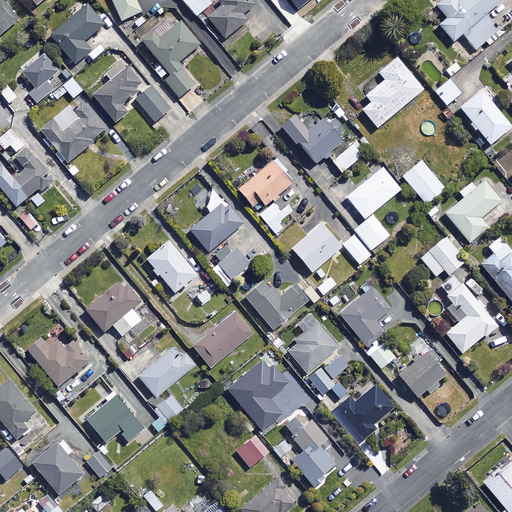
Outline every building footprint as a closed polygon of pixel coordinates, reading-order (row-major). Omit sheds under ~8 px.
[(111,0),(123,22),(142,13),(135,0),(111,0)] [(208,0),(181,0),(196,18),(212,5),(208,0)] [(255,6),(250,0),(223,0),(219,4),(223,8),(208,20),(225,41),(248,23),(243,16),(255,6)] [(290,0),(298,8),(308,0),(290,0)] [(502,3),(499,0),(462,0),(458,4),(455,0),(445,0),(437,8),(448,21),(440,28),(454,44),(463,36),(476,51),(498,32),(485,17),(502,3)] [(0,38),(20,22),(3,2),(0,4),(0,38)] [(85,44),(112,22),(102,9),(95,15),(89,7),(52,37),(75,66),(92,53),(85,44)] [(162,66),(155,72),(161,80),(168,74),(171,77),(165,82),(180,100),(196,87),(178,66),(201,47),(181,24),(174,31),(167,22),(142,43),(162,66)] [(109,50),(103,44),(92,53),(98,59),(109,50)] [(59,73),(44,56),(23,75),(34,88),(28,94),(33,100),(52,84),(50,81),(59,73)] [(94,98),(117,123),(128,113),(122,106),(144,87),(119,59),(103,73),(112,82),(94,98)] [(423,92),(397,60),(379,75),(385,82),(366,98),(372,104),(362,112),(377,130),(423,92)] [(462,96),(449,79),(434,91),(447,108),(462,96)] [(83,92),(72,80),(63,88),(74,100),(83,92)] [(17,99),(9,88),(1,95),(10,105),(17,99)] [(171,112),(152,90),(137,102),(156,125),(171,112)] [(511,130),(482,93),(460,110),(490,147),(511,130)] [(105,132),(87,113),(62,137),(49,124),(38,135),(68,167),(105,132)] [(309,134),(296,118),(282,129),(297,147),(300,145),(317,166),(344,145),(334,133),(343,126),(334,114),(309,134)] [(11,131),(0,139),(0,145),(5,152),(10,148),(16,155),(25,147),(11,131)] [(332,162),(343,176),(364,159),(353,145),(332,162)] [(30,198),(38,207),(45,201),(37,192),(39,190),(42,193),(54,183),(47,174),(48,172),(39,161),(36,163),(26,152),(17,160),(26,171),(15,181),(3,167),(0,169),(0,188),(17,209),(30,198)] [(294,184),(276,162),(239,192),(253,209),(261,202),(266,208),(294,184)] [(445,191),(421,163),(403,178),(426,207),(445,191)] [(401,192),(383,170),(347,199),(366,222),(355,231),(372,252),(390,238),(371,216),(401,192)] [(206,186),(200,178),(184,190),(191,198),(206,186)] [(501,203),(484,183),(476,190),(471,185),(460,194),(464,199),(445,214),(469,244),(488,229),(480,220),(501,203)] [(244,226),(226,204),(192,233),(209,254),(244,226)] [(280,213),(274,205),(260,216),(276,236),(298,218),(289,207),(280,213)] [(43,231),(27,212),(20,218),(37,237),(43,231)] [(312,274),(342,249),(322,225),(292,251),(312,274)] [(371,257),(353,236),(342,245),(360,266),(371,257)] [(511,303),(511,252),(500,238),(488,249),(493,255),(480,266),(511,303)] [(465,264),(446,239),(420,259),(435,278),(444,271),(449,277),(465,264)] [(198,276),(169,243),(147,261),(176,295),(198,276)] [(231,256),(225,249),(214,259),(232,281),(250,266),(237,250),(231,256)] [(336,286),(330,278),(316,288),(323,296),(336,286)] [(141,304),(123,282),(87,312),(105,334),(113,327),(122,337),(141,321),(132,310),(141,304)] [(272,293),(265,284),(246,299),(274,332),(310,303),(296,286),(282,298),(276,290),(272,293)] [(456,308),(458,306),(467,318),(446,335),(462,355),(497,328),(477,302),(475,302),(462,285),(447,297),(456,308)] [(206,290),(196,299),(203,307),(213,299),(206,290)] [(341,316),(367,348),(386,332),(377,322),(389,312),(372,290),(341,316)] [(253,337),(235,315),(194,349),(212,370),(253,337)] [(339,350),(318,324),(296,342),(299,345),(289,353),(308,376),(339,350)] [(51,350),(42,340),(28,352),(59,389),(90,364),(73,344),(65,351),(59,344),(51,350)] [(394,358),(378,342),(366,354),(382,370),(394,358)] [(180,362),(172,352),(140,379),(157,399),(196,367),(187,356),(180,362)] [(349,367),(339,355),(324,368),(333,380),(349,367)] [(423,359),(420,356),(412,362),(415,365),(400,377),(418,400),(428,391),(432,397),(437,393),(432,386),(445,376),(428,355),(423,359)] [(227,389),(262,431),(283,414),(270,398),(289,382),(274,364),(270,368),(263,360),(227,389)] [(331,391),(336,387),(321,368),(308,378),(323,397),(331,391)] [(11,382),(0,390),(0,419),(17,440),(31,429),(26,423),(36,415),(11,382)] [(336,387),(331,391),(339,401),(348,393),(340,383),(336,387)] [(395,409),(375,385),(354,403),(349,397),(336,408),(364,441),(377,430),(374,426),(395,409)] [(88,422),(107,445),(120,434),(128,443),(143,430),(116,398),(88,422)] [(160,418),(151,426),(159,434),(167,427),(160,418)] [(329,440),(314,422),(304,430),(296,419),(284,429),(305,453),(293,463),(314,488),(324,479),(323,477),(336,466),(320,447),(329,440)] [(269,454),(256,438),(237,452),(250,468),(269,454)] [(73,452),(64,441),(34,464),(60,496),(84,477),(68,456),(73,452)] [(24,468),(8,450),(0,457),(0,473),(8,482),(24,468)] [(113,468),(101,453),(88,463),(100,479),(113,468)] [(511,511),(511,462),(487,483),(511,511)] [(285,511),(297,503),(279,481),(241,510),(242,511),(285,511)] [(63,511),(64,511),(46,491),(35,500),(46,511),(63,511)] [(157,511),(163,507),(152,494),(146,499),(156,511),(157,511)]
